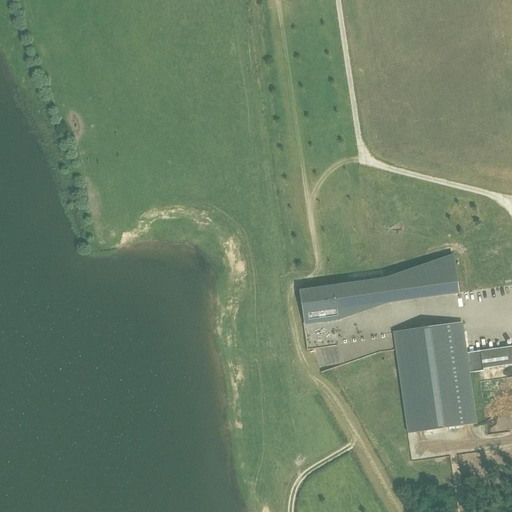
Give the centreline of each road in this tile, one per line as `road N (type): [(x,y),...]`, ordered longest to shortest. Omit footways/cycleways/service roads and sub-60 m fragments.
road 1 (track): [(291,511),(296,481),(356,436),(306,371),(293,327),(289,279),(315,248),(280,0)]
road 2 (track): [(337,0),(366,158),(492,193),(511,207)]
